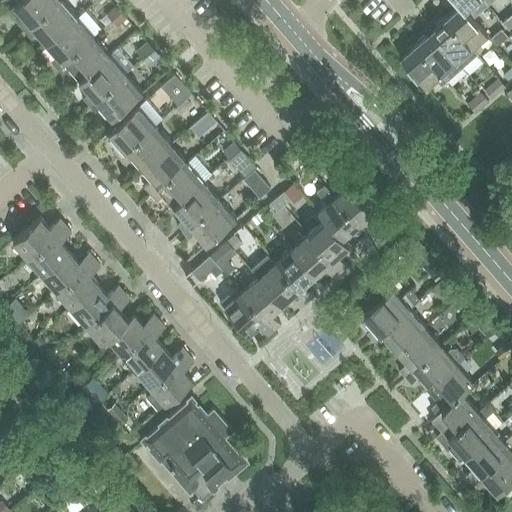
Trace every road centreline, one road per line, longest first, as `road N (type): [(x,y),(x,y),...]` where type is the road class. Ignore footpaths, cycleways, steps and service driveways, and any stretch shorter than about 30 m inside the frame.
road 1 (residential): [(307,455),(0,90)]
road 2 (tertiary): [(511,280),(298,29)]
road 3 (residential): [(438,511),(355,414),(307,455)]
